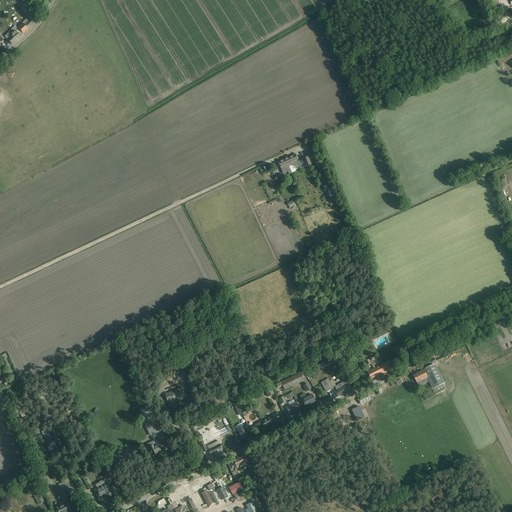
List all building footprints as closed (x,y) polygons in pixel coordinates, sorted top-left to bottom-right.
[(33,25),(29,21),(27,19),(22,23),(23,24),(18,28),(18,29),(18,30),(22,35),(23,34),(33,25)] [(17,40),(20,36),(22,35),(18,30),(15,26),(11,30),(14,33),(12,35),(17,40)] [(17,40),(12,35),(9,32),(4,37),(12,45),(17,40)] [(278,162),(282,171),(286,169),(286,168),(292,166),(292,167),(299,164),(295,155),(278,162)] [(311,165),(310,162),(308,157),(302,159),(306,167),(311,165)] [(405,348),(404,344),(400,345),(400,346),(399,346),(399,344),(396,346),(395,346),(396,347),(394,348),(396,353),(400,352),(400,353),(404,352),(403,350),(402,350),(402,349),(405,348)] [(371,364),(374,369),(367,372),(371,379),(391,369),(391,368),(396,365),(393,359),(387,362),(375,368),(374,366),(377,364),(379,363),(376,356),(369,360),(369,359),(365,362),(367,366),(367,365),(368,366),(371,364)] [(326,360),(322,362),(323,363),(317,366),(317,365),(316,366),(315,365),(304,370),(306,374),(308,377),(314,374),(312,370),(317,368),(318,371),(325,367),(331,364),(336,362),(333,357),(327,360),(326,360)] [(5,368),(10,366),(5,358),(0,360),(3,366),(4,365),(5,368)] [(195,358),(183,363),(186,369),(198,364),(195,358)] [(427,378),(434,392),(435,395),(445,389),(444,387),(433,365),(424,370),(424,371),(422,372),(422,371),(414,375),(417,383),(427,378)] [(334,387),(336,389),(336,390),(335,390),(336,392),(335,393),(337,397),(340,395),(351,388),(348,382),(347,382),(345,380),(347,378),(342,370),(338,373),(343,381),(336,386),(334,387)] [(293,377),(281,382),(282,386),(284,390),(296,384),(304,381),(300,373),(293,377)] [(331,389),(333,387),(328,379),(325,380),(331,389)] [(325,380),(321,382),(327,391),(331,389),(325,380)] [(388,384),(391,391),(396,388),(393,382),(388,384)] [(271,387),(264,390),(268,397),(274,394),(271,387)] [(173,400),(177,398),(178,401),(185,399),(184,396),(181,389),(165,395),(167,399),(168,402),(173,400)] [(304,393),(300,396),(302,399),(303,402),(306,407),(310,404),(312,404),(315,402),(313,397),(312,395),(311,395),(309,396),(306,397),(304,393)] [(357,401),(359,406),(370,401),(368,397),(357,401)] [(289,415),(295,412),(299,410),(296,402),(286,407),(289,415)] [(241,411),(237,403),(233,405),(238,415),(242,413),(241,411)] [(142,414),(149,411),(150,410),(148,406),(140,410),(142,414)] [(359,406),(352,410),(357,421),(365,417),(359,406)] [(142,414),(141,415),(151,436),(159,432),(149,411),(142,414)] [(262,422),(262,423),(265,428),(276,422),(276,423),(280,421),(277,414),(262,422)] [(73,425),(80,421),(77,416),(70,419),(73,425)] [(212,422),(218,418),(217,416),(210,420),(210,419),(206,422),(207,422),(205,423),(205,422),(204,421),(198,424),(200,427),(206,424),(207,425),(208,424),(211,422),(212,422)] [(219,432),(222,436),(229,431),(226,427),(219,432)] [(237,430),(240,435),(242,439),(248,437),(247,435),(248,434),(244,427),(237,430)] [(47,429),(42,432),(45,438),(50,436),(47,429)] [(208,450),(209,451),(211,456),(223,449),(218,441),(208,446),(210,449),(208,450)] [(155,445),(153,442),(147,445),(149,448),(148,448),(152,456),(157,453),(157,452),(160,451),(164,449),(161,442),(155,445)] [(233,461),(235,465),(237,467),(249,462),(245,455),(233,461)] [(96,489),(100,497),(107,493),(108,494),(111,492),(107,484),(112,481),(108,473),(105,475),(106,478),(107,478),(104,480),(105,483),(106,484),(96,489)] [(89,480),(88,480),(87,477),(84,478),(86,481),(85,482),(87,485),(89,490),(93,488),(91,483),(89,480)] [(239,483),(229,488),(233,495),(243,489),(239,483)] [(204,485),(195,490),(197,493),(206,489),(204,485)] [(234,495),(236,499),(244,494),(242,490),(234,495)] [(172,501),(174,500),(176,499),(173,491),(165,495),(170,504),(173,502),(172,501)] [(206,492),(200,495),(207,507),(212,505),(206,492)] [(35,497),(38,504),(45,502),(41,494),(35,497)] [(256,496),(253,498),(259,508),(262,507),(256,496)] [(163,499),(156,502),(160,509),(166,506),(163,499)] [(56,508),(58,511),(68,511),(71,511),(67,503),(56,508)] [(255,511),(251,503),(245,506),(247,511),(255,511)]
